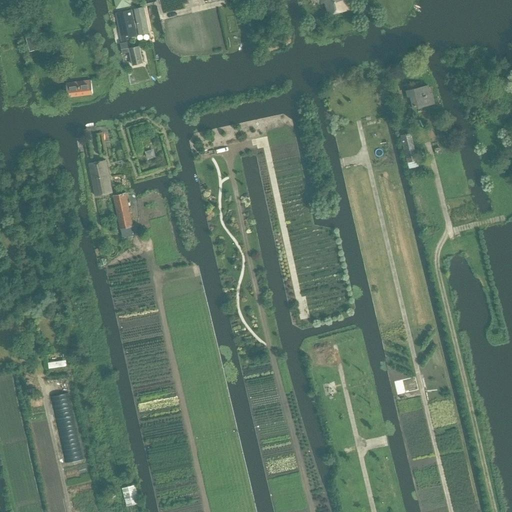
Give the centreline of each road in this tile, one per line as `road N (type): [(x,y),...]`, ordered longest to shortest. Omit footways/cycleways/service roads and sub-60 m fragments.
road 1 (track): [(495,511),(435,258),(449,231),(428,144)]
road 2 (track): [(448,511),(361,148)]
road 3 (track): [(309,511),(224,169)]
road 4 (track): [(207,511),(154,279)]
road 5 (track): [(370,511),(332,348)]
